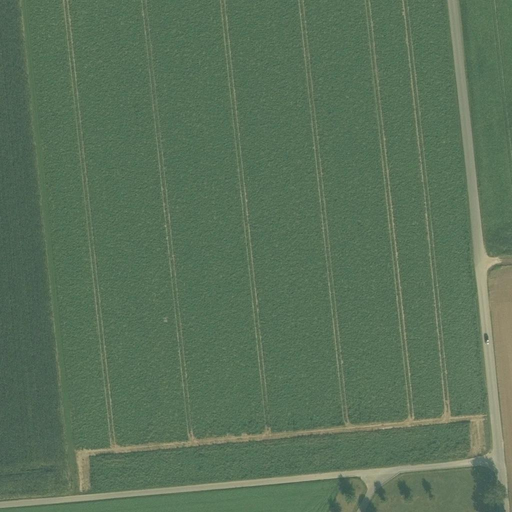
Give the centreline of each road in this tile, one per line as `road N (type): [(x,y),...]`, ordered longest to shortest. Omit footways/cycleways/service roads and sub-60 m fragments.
road 1 (unclassified): [(454,0),(501,511)]
road 2 (track): [(496,464),(0,501)]
